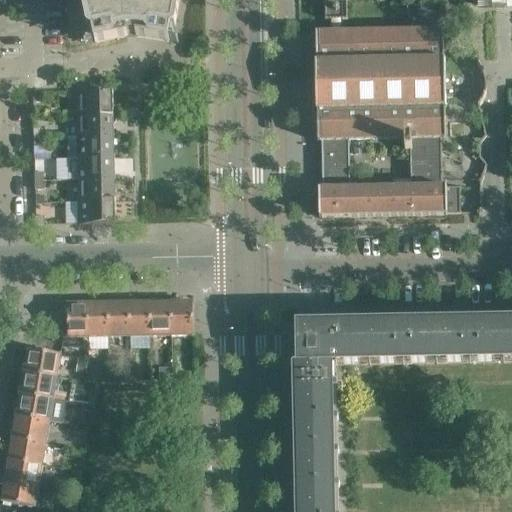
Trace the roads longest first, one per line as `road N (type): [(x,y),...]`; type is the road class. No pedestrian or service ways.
road 1 (tertiary): [(249,270),(244,0)]
road 2 (residential): [(249,270),(511,270)]
road 3 (tertiary): [(253,511),(249,270)]
road 4 (tertiary): [(9,267),(220,263),(249,270)]
road 5 (unclassified): [(9,267),(6,76)]
